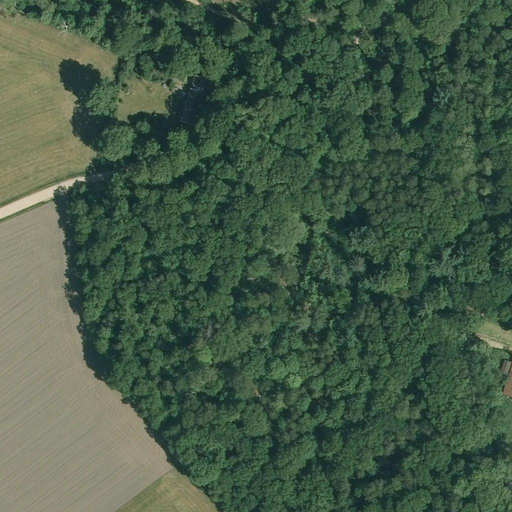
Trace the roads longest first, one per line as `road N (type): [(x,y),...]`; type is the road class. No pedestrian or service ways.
road 1 (track): [(135,166),(248,124),(312,70)]
road 2 (track): [(0,215),(135,166)]
